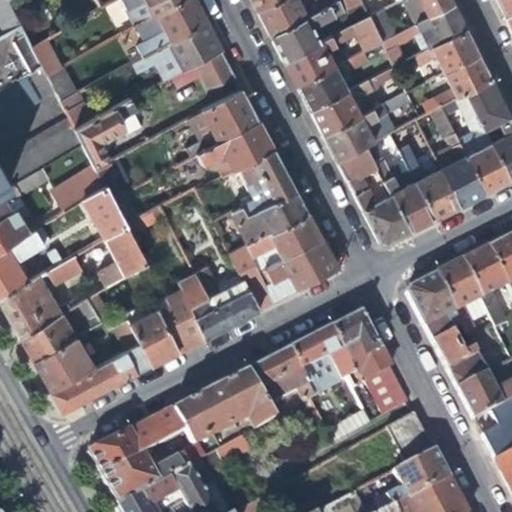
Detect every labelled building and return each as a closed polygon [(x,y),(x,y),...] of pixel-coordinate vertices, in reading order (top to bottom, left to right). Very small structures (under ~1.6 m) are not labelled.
[(0,0),(0,27),(3,33),(18,24),(8,5),(5,0),(0,0)] [(112,10),(122,4),(119,0),(112,0),(108,2),(112,10)] [(141,0),(150,17),(154,14),(179,0),(119,0),(122,4),(125,10),(141,0)] [(125,10),(133,26),(150,17),(141,0),(125,10)] [(179,0),(154,14),(162,31),(167,40),(202,21),(195,7),(191,0),(179,0)] [(276,0),(247,0),(248,0),(254,12),(276,0)] [(295,2),(293,0),(276,0),(254,12),(260,24),(266,36),(303,17),(295,2)] [(324,6),(320,0),(297,0),(295,2),(303,17),(324,6)] [(328,16),(339,10),(335,0),(324,6),(328,16)] [(357,0),(335,0),(339,10),(350,5),(358,0),(357,0)] [(350,5),(357,21),(366,17),(358,0),(350,5)] [(376,12),(370,0),(357,0),(358,0),(366,17),(376,12)] [(385,13),(403,4),(400,0),(398,0),(383,8),(385,13)] [(412,23),(425,17),(417,0),(400,0),(403,4),(412,23)] [(417,0),(425,17),(452,4),(450,0),(417,0)] [(511,0),(494,0),(495,2),(503,17),(511,13),(511,0)] [(416,30),(424,48),(426,47),(464,27),(458,14),(452,4),(425,17),(412,23),(416,30)] [(308,26),(328,16),(324,6),(303,17),(308,26)] [(377,11),(376,12),(366,17),(377,41),(389,35),(377,11)] [(511,13),(503,17),(508,27),(511,35),(511,13)] [(133,26),(141,42),(162,31),(154,14),(150,17),(133,26)] [(316,42),(308,26),(303,17),(266,36),(272,47),(280,61),(316,42)] [(357,21),(347,26),(352,36),(359,51),(360,50),(377,41),(366,17),(357,21)] [(166,41),(171,52),(181,71),(193,64),(218,50),(211,37),(202,21),(167,40),(166,41)] [(410,32),(416,30),(412,23),(407,26),(410,32)] [(24,35),(18,24),(3,33),(0,34),(0,90),(24,77),(40,68),(30,46),(24,35)] [(347,26),(332,34),(336,44),(352,36),(347,26)] [(426,47),(430,56),(439,73),(477,53),(470,40),(464,27),(426,47)] [(134,46),(140,56),(166,41),(167,40),(162,31),(141,42),(134,46)] [(321,51),(336,44),(332,34),(316,42),(321,51)] [(401,60),(389,35),(377,41),(382,50),(390,66),(401,60)] [(46,37),(30,46),(40,68),(44,75),(60,66),(46,37)] [(145,67),(151,64),(159,59),(171,52),(166,41),(140,56),(145,67)] [(377,41),(360,50),(364,59),(382,50),(377,41)] [(329,66),(321,51),(316,42),(280,61),(286,73),(292,84),(329,66)] [(414,64),(430,56),(426,47),(424,48),(410,55),(414,64)] [(226,66),(218,50),(193,64),(205,86),(217,82),(231,75),(226,66)] [(333,74),(364,59),(360,50),(359,51),(329,66),(333,74)] [(181,71),(171,52),(159,59),(168,77),(181,71)] [(439,73),(446,87),(452,98),(463,93),(490,79),(482,63),(477,53),(439,73)] [(394,74),(414,64),(410,55),(401,60),(390,66),(394,74)] [(139,70),(145,67),(140,56),(131,61),(134,66),(139,70)] [(151,64),(161,81),(168,77),(159,59),(151,64)] [(61,65),(60,66),(44,75),(52,89),(58,103),(75,93),(71,86),(61,65)] [(342,91),(333,74),(329,66),(292,84),(298,95),(306,110),(342,91)] [(375,84),(394,74),(390,66),(371,76),(375,84)] [(40,68),(24,77),(35,98),(52,89),(44,75),(40,68)] [(377,88),(375,84),(371,76),(363,80),(369,91),(370,92),(377,88)] [(0,118),(35,98),(24,77),(0,90),(0,118)] [(171,83),(168,77),(161,81),(155,85),(158,90),(171,83)] [(490,79),(463,93),(481,129),(497,120),(508,115),(498,96),(490,79)] [(362,95),(369,91),(363,80),(356,84),(362,95)] [(78,82),(71,86),(75,93),(82,89),(78,82)] [(347,101),(357,95),(352,85),(342,91),(347,101)] [(429,96),(435,107),(438,105),(452,98),(446,87),(429,96)] [(84,88),(82,89),(75,93),(58,103),(66,118),(72,130),(100,115),(84,88)] [(210,133),(216,143),(255,122),(247,106),(238,90),(199,111),(210,133)] [(347,101),(342,91),(306,110),(311,120),(319,134),(355,116),(347,101)] [(452,98),(469,134),(481,129),(463,93),(452,98)] [(366,110),(357,95),(347,101),(355,116),(366,110)] [(128,99),(106,111),(112,122),(131,111),(133,110),(128,99)] [(359,124),(384,112),(379,103),(366,110),(355,116),(359,124)] [(429,110),(441,136),(451,131),(438,105),(435,107),(429,110)] [(402,124),(414,118),(410,107),(398,113),(402,124)] [(94,142),(116,129),(112,122),(106,111),(100,115),(72,130),(80,144),(80,146),(93,169),(106,161),(101,151),(101,150),(100,149),(100,148),(99,147),(98,146),(97,145),(97,144),(96,144),(95,143),(94,142)] [(139,127),(131,111),(112,122),(116,129),(120,137),(139,127)] [(185,118),(196,140),(210,133),(199,111),(185,118)] [(393,129),(384,112),(359,124),(368,142),(387,132),(393,129)] [(511,122),(508,115),(497,120),(501,128),(495,132),(497,137),(487,142),(506,181),(511,177),(511,122)] [(359,124),(355,116),(319,134),(325,147),(332,160),(360,146),(368,142),(359,124)] [(0,177),(6,187),(80,144),(72,130),(66,118),(0,156),(0,177)] [(200,165),(209,160),(222,153),(231,171),(270,150),(263,137),(255,122),(216,143),(195,155),(200,165)] [(481,129),(469,134),(476,148),(487,142),(481,129)] [(441,136),(446,146),(453,160),(463,155),(456,141),(451,131),(441,136)] [(181,148),(187,159),(195,155),(216,143),(210,133),(196,140),(181,148)] [(469,134),(456,141),(463,155),(476,148),(469,134)] [(487,142),(476,148),(463,155),(482,193),(496,186),(506,181),(487,142)] [(396,150),(402,160),(412,180),(422,176),(407,145),(396,150)] [(371,166),(360,146),(332,160),(342,178),(350,193),(362,187),(361,187),(355,174),(361,171),(371,166)] [(431,153),(438,167),(453,160),(446,146),(431,153)] [(243,185),(245,183),(257,176),(271,202),(291,191),(280,169),(270,150),(231,171),(235,177),(238,175),(243,185)] [(219,177),(231,171),(222,153),(209,160),(219,177)] [(180,175),(200,165),(195,155),(187,159),(171,168),(176,177),(180,175)] [(473,197),(482,193),(463,155),(453,160),(438,167),(457,206),(473,197)] [(402,160),(386,169),(389,175),(396,188),(412,180),(402,160)] [(368,184),(378,179),(374,172),(371,166),(361,171),(368,184)] [(384,166),(374,172),(378,179),(379,181),(389,175),(386,169),(384,166)] [(438,167),(422,176),(412,180),(433,218),(444,212),(457,206),(438,167)] [(39,169),(0,192),(0,199),(2,202),(16,195),(44,179),(39,169)] [(62,210),(78,200),(101,187),(93,170),(52,193),(62,210)] [(389,175),(379,181),(385,193),(396,188),(389,175)] [(245,183),(254,198),(259,208),(271,202),(257,176),(245,183)] [(396,188),(385,193),(405,232),(421,224),(433,218),(412,180),(396,188)] [(99,238),(101,237),(121,225),(109,201),(101,187),(78,200),(99,238)] [(368,200),(362,187),(350,193),(375,242),(381,244),(393,238),(405,232),(385,193),(374,199),(373,197),(368,200)] [(238,223),(248,242),(303,214),(299,205),(291,191),(271,202),(259,208),(243,216),(238,207),(228,212),(235,224),(238,223)] [(22,206),(16,195),(2,202),(7,210),(12,207),(14,211),(22,206)] [(254,198),(238,207),(243,216),(259,208),(254,198)] [(26,230),(14,211),(12,207),(7,210),(2,202),(0,199),(0,246),(2,245),(19,235),(26,230)] [(157,206),(121,225),(127,236),(163,217),(157,206)] [(269,244),(278,260),(318,238),(312,227),(305,213),(303,214),(248,242),(244,244),(249,255),(256,251),(269,244)] [(37,225),(26,230),(19,235),(23,242),(24,244),(42,234),(37,225)] [(101,237),(114,261),(122,276),(134,269),(141,265),(127,236),(121,225),(101,237)] [(511,280),(511,239),(509,234),(496,241),(484,248),(503,285),(511,280)] [(6,251),(23,242),(19,235),(2,245),(6,251)] [(333,268),(318,238),(278,260),(264,267),(256,271),(270,301),(303,284),(333,268)] [(226,254),(235,272),(244,288),(254,309),(264,304),(270,301),(256,271),(251,260),(249,255),(244,244),(226,254)] [(19,273),(6,251),(2,245),(0,246),(0,296),(24,282),(19,273)] [(96,268),(105,253),(92,245),(83,261),(96,268)] [(488,293),(503,285),(484,248),(473,253),(459,260),(479,298),(488,293)] [(77,251),(69,256),(77,270),(85,265),(77,251)] [(249,255),(251,260),(259,256),(256,251),(249,255)] [(43,289),(77,270),(69,256),(42,272),(36,276),(43,289)] [(264,267),(259,256),(251,260),(256,271),(264,267)] [(487,314),(484,308),(479,298),(459,260),(451,264),(434,273),(454,310),(462,326),(467,335),(476,330),(472,322),(487,314)] [(106,285),(122,276),(114,261),(95,271),(103,287),(106,285)] [(36,263),(19,273),(24,282),(36,276),(42,272),(36,263)] [(190,271),(192,274),(204,298),(216,292),(213,285),(202,264),(190,271)] [(235,272),(213,285),(216,292),(221,300),(244,288),(235,272)] [(436,320),(454,310),(434,273),(423,278),(406,287),(404,293),(431,343),(445,335),(436,320)] [(180,289),(152,304),(154,308),(176,350),(190,343),(200,337),(190,316),(187,308),(204,298),(192,274),(176,282),(180,289)] [(53,307),(43,289),(36,276),(24,282),(0,296),(0,313),(3,319),(14,338),(57,313),(53,307)] [(511,302),(511,280),(503,285),(511,302)] [(254,309),(244,288),(221,300),(190,316),(200,337),(228,323),(254,309)] [(86,289),(77,294),(81,300),(89,295),(86,289)] [(187,308),(190,316),(221,300),(216,292),(204,298),(187,308)] [(493,303),(488,293),(479,298),(484,308),(493,303)] [(71,298),(75,303),(81,300),(77,294),(71,298)] [(90,294),(89,295),(81,300),(89,313),(95,323),(104,318),(90,294)] [(75,303),(83,317),(89,313),(81,300),(75,303)] [(62,303),(53,307),(57,313),(65,309),(62,303)] [(490,320),(499,316),(493,303),(484,308),(487,314),(490,320)] [(122,319),(122,320),(124,323),(154,308),(152,304),(122,319)] [(154,308),(124,323),(135,343),(147,365),(163,357),(176,350),(154,308)] [(436,320),(445,335),(462,326),(454,310),(436,320)] [(65,329),(57,313),(14,338),(21,349),(28,362),(70,338),(65,329)] [(83,317),(71,324),(77,334),(95,323),(89,313),(83,317)] [(355,346),(365,366),(380,358),(357,314),(341,322),(327,329),(337,349),(344,363),(349,373),(350,375),(357,371),(346,350),(355,346)] [(511,356),(511,340),(499,316),(490,320),(510,358),(511,356)] [(109,329),(122,351),(135,343),(124,323),(122,320),(111,328),(109,329)] [(71,324),(65,329),(70,338),(77,334),(71,324)] [(476,352),(467,335),(462,326),(445,335),(431,343),(441,361),(454,386),(481,373),(486,370),(476,352)] [(307,339),(286,350),(296,371),(303,367),(329,353),(337,349),(327,329),(307,339)] [(88,370),(70,338),(28,362),(38,379),(47,395),(88,370)] [(147,365),(135,343),(122,351),(88,370),(47,395),(52,402),(57,412),(147,365)] [(329,353),(336,368),(344,363),(337,349),(329,353)] [(271,419),(277,415),(270,401),(292,389),(300,403),(308,399),(310,397),(304,386),(296,371),(286,350),(266,360),(245,372),(271,419)] [(365,366),(357,371),(350,375),(349,373),(343,377),(352,390),(386,370),(380,358),(365,366)] [(341,378),(343,377),(349,373),(344,363),(336,368),(341,378)] [(310,383),(303,367),(296,371),(304,386),(310,383)] [(396,388),(386,370),(363,385),(380,416),(404,404),(396,388)] [(240,411),(250,430),(271,419),(245,372),(208,391),(169,411),(181,434),(185,443),(191,445),(202,439),(209,436),(234,422),(236,418),(233,413),(238,411),(240,411)] [(511,382),(491,393),(481,373),(454,386),(461,399),(471,417),(511,395),(511,382)] [(304,386),(310,397),(321,392),(315,380),(310,383),(304,386)] [(277,415),(300,403),(292,389),(270,401),(277,415)] [(482,438),(491,455),(511,443),(511,395),(471,417),(482,438)] [(341,439),(369,420),(361,407),(332,426),(341,439)] [(89,467),(92,473),(140,455),(181,434),(169,411),(88,452),(85,459),(89,467)] [(383,430),(402,465),(429,451),(421,435),(410,415),(383,430)] [(241,435),(214,450),(222,465),(237,457),(249,451),(241,435)] [(216,449),(209,436),(202,439),(210,453),(214,450),(216,449)] [(511,493),(511,444),(491,455),(505,479),(511,494),(511,493)] [(178,451),(171,455),(179,469),(186,465),(178,451)] [(391,490),(381,496),(388,508),(444,479),(439,469),(429,451),(402,465),(387,474),(397,491),(391,490)] [(147,468),(140,455),(92,473),(104,493),(112,506),(179,469),(171,455),(147,468)] [(212,511),(186,465),(179,469),(112,506),(115,511),(212,511)] [(461,511),(453,495),(444,479),(388,508),(380,511),(461,511)] [(319,510),(320,511),(375,511),(372,504),(366,493),(355,498),(352,492),(319,510)] [(376,499),(372,504),(375,511),(380,511),(388,508),(381,496),(376,499)] [(246,506),(235,511),(264,511),(258,500),(246,506)]
